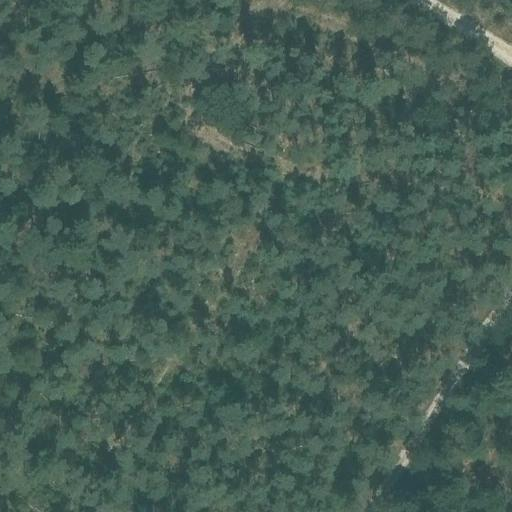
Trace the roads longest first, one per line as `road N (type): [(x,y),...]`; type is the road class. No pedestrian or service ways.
road 1 (track): [(349,511),(511,254)]
road 2 (track): [(412,0),(511,67)]
